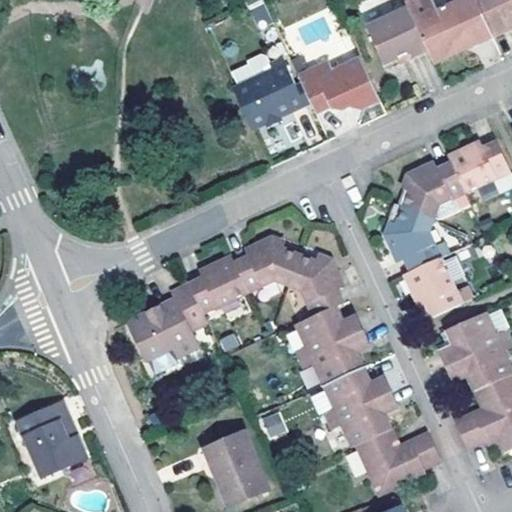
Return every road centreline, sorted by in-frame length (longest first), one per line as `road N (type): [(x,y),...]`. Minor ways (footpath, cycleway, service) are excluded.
road 1 (residential): [(323,169),(479,511)]
road 2 (residential): [(62,296),(323,169)]
road 3 (residential): [(62,296),(148,511)]
road 4 (residential): [(323,169),(511,80)]
road 5 (residential): [(0,162),(62,296)]
